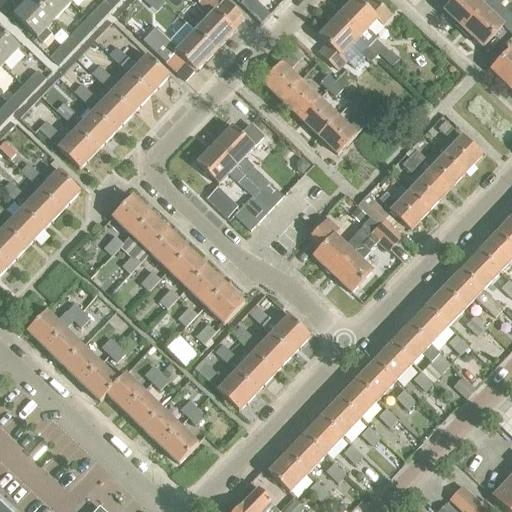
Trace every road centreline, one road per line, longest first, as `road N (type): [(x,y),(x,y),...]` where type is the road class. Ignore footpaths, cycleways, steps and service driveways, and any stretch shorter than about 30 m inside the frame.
road 1 (residential): [(344,342),(210,237),(145,169)]
road 2 (residential): [(344,342),(511,170)]
road 3 (residential): [(145,169),(308,0)]
road 4 (residential): [(195,511),(344,342)]
road 5 (residential): [(163,511),(0,359)]
road 6 (residential): [(511,373),(381,511)]
